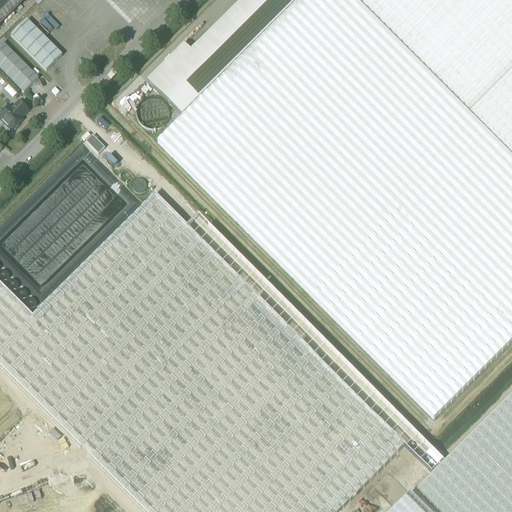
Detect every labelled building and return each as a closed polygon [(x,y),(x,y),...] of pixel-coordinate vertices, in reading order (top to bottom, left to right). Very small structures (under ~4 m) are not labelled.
[(19,4),(22,0),(0,0),(0,22),(2,20),(5,24),(14,15),(11,12),(15,7),(19,11),(22,8),(19,4)] [(183,46),(146,83),(182,119),(301,0),(243,0),(190,53),(183,46)] [(301,0),(182,119),(157,144),(433,421),(511,342),(511,160),(468,117),(351,0),(301,0)] [(511,0),(351,0),(468,117),(511,72),(511,0)] [(62,57),(26,21),(11,36),(46,72),(62,57)] [(3,45),(0,47),(0,70),(24,95),(38,80),(3,45)] [(511,72),(468,117),(511,160),(511,72)] [(9,108),(0,116),(0,121),(11,133),(13,131),(15,131),(19,128),(18,126),(22,121),(20,119),(28,112),(19,103),(11,110),(9,108)] [(86,144),(98,156),(105,150),(92,137),(86,144)] [(33,319),(0,286),(0,511),(337,511),(403,447),(432,476),(444,464),(198,217),(187,227),(155,196),(33,319)] [(438,511),(511,511),(511,395),(444,464),(432,476),(417,491),(438,511)] [(427,511),(410,495),(392,511),(427,511)]
